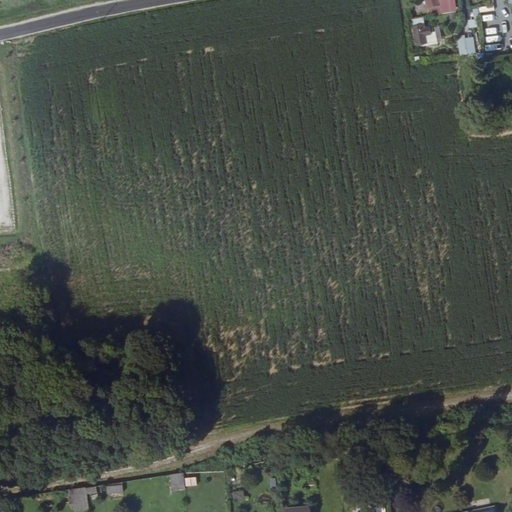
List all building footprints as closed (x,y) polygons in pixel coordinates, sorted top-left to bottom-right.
[(438,0),(425,0),(428,10),(440,7),(438,0)] [(427,24),(416,25),(416,31),(418,44),(428,43),(427,35),(432,35),(432,32),(435,32),(434,29),(432,29),(432,28),(427,28),(427,24)] [(475,53),(473,35),(457,36),(459,54),(475,53)] [(185,486),(184,471),(170,473),(171,487),(185,486)] [(121,490),(121,481),(108,483),(109,492),(121,490)] [(83,497),(82,489),(71,490),(71,494),(74,493),(75,497),(83,497)]
